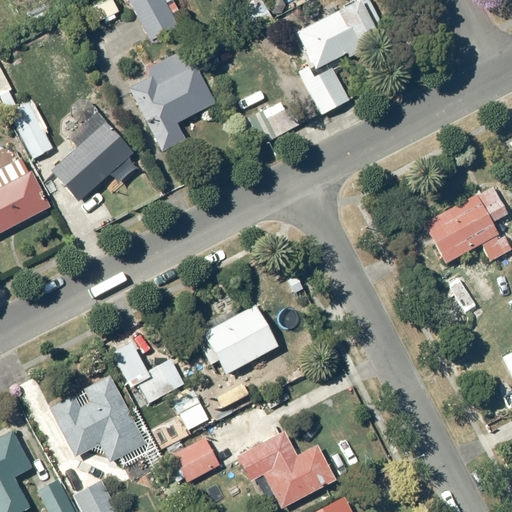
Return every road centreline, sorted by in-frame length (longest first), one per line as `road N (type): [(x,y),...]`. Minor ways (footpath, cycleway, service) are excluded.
road 1 (residential): [(471,511),(298,174)]
road 2 (tertiary): [(0,333),(298,174)]
road 3 (tertiary): [(298,174),(495,78)]
